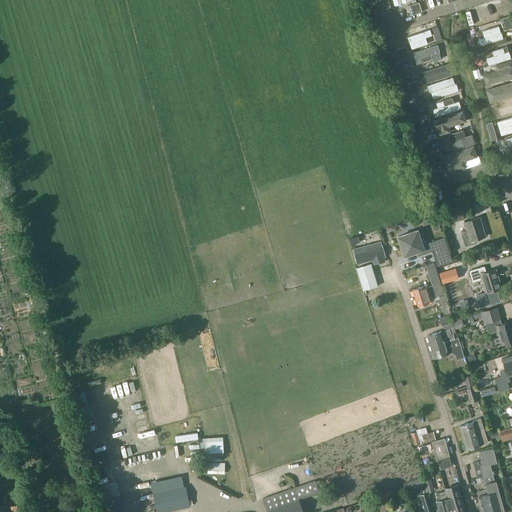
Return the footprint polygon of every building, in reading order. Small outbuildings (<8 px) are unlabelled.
[(418,3),(413,5),(416,15),(422,13),(418,3)] [(416,15),(413,5),(407,6),(410,16),(416,15)] [(384,25),(380,15),(373,17),(377,27),(384,25)] [(511,22),(510,16),(509,16),(500,19),(502,25),(511,22)] [(511,28),(511,23),(511,22),(502,25),(504,31),(511,28)] [(478,38),(480,45),(504,37),(500,24),(483,30),(485,35),(478,38)] [(437,26),(437,27),(432,28),(436,41),(441,40),(437,26)] [(429,28),(408,35),(412,47),(428,42),(426,36),(431,34),(429,28)] [(412,51),(416,64),(430,59),(429,54),(441,50),(438,43),(412,51)] [(486,55),(489,62),(511,55),(508,48),(505,49),(503,45),(492,48),(494,52),(486,55)] [(407,52),(405,46),(396,50),(398,55),(407,52)] [(409,58),(407,52),(398,55),(400,61),(409,58)] [(420,68),(425,82),(453,73),(449,59),(420,68)] [(511,62),(483,72),(486,83),(511,75),(511,62)] [(431,90),(434,98),(459,89),(453,74),(427,83),(429,90),(431,90)] [(511,79),(487,87),(491,101),(511,94),(511,79)] [(419,87),(417,81),(407,84),(409,90),(419,87)] [(421,93),(419,87),(409,90),(411,96),(421,93)] [(498,108),(501,117),(511,113),(511,96),(504,99),(507,106),(498,108)] [(433,106),(435,114),(461,107),(459,98),(445,102),(443,98),(436,100),(437,104),(433,106)] [(433,119),(436,130),(439,129),(440,133),(451,130),(450,125),(466,120),(462,109),(433,119)] [(430,121),(428,115),(419,118),(421,124),(430,121)] [(511,116),(499,120),(503,134),(511,131),(511,116)] [(432,127),(430,121),(421,124),(423,130),(432,127)] [(497,139),(492,123),(488,124),(486,124),(491,140),(497,139)] [(449,134),(454,148),(475,141),(470,127),(449,134)] [(448,165),(477,156),(473,145),(444,155),(448,165)] [(430,152),(432,158),(441,155),(439,149),(430,152)] [(432,158),(434,164),(443,161),(441,155),(432,158)] [(448,217),(462,212),(460,206),(446,210),(448,217)] [(446,210),(438,213),(442,226),(450,223),(448,217),(446,210)] [(465,222),(468,233),(462,235),(466,247),(477,243),(476,240),(486,236),(480,217),(465,222)] [(404,256),(423,249),(424,253),(432,250),(437,265),(451,261),(444,238),(422,245),(417,230),(398,237),(404,256)] [(380,242),(366,245),(353,249),(357,264),(372,260),(373,265),(385,262),(384,257),(380,242)] [(411,290),(417,307),(439,300),(444,315),(450,313),(445,298),(433,263),(425,265),(432,286),(427,287),(426,285),(411,290)] [(363,290),(376,286),(370,264),(356,268),(363,290)] [(486,293),(502,288),(496,269),(487,272),(485,266),(469,270),(473,282),(482,279),(486,293)] [(455,269),(440,273),(443,283),(458,278),(455,269)] [(450,315),(440,318),(443,325),(452,322),(450,315)] [(453,320),(453,322),(455,327),(455,329),(462,327),(460,319),(459,319),(453,320)] [(511,323),(511,320),(501,324),(500,319),(485,323),(488,334),(497,331),(502,345),(511,341),(511,323)] [(453,339),(458,338),(458,337),(456,337),(455,333),(451,334),(449,329),(427,335),(432,351),(439,349),(438,346),(441,345),(440,342),(452,338),(453,339)] [(439,349),(432,351),(434,358),(453,352),(455,353),(457,359),(464,357),(458,338),(453,339),(452,338),(440,342),(441,345),(438,346),(439,349)] [(477,359),(474,353),(467,356),(471,363),(477,359)] [(469,370),(463,372),(467,387),(473,386),(469,370)] [(455,383),(461,381),(458,374),(452,376),(455,383)] [(508,382),(497,385),(499,392),(510,388),(508,382)] [(481,390),(483,396),(496,392),(494,386),(481,390)] [(474,387),(466,390),(470,403),(478,401),(474,387)] [(484,430),(485,430),(481,417),(473,420),(474,422),(459,426),(464,441),(472,439),(470,435),(473,435),(472,431),(483,428),(484,430)] [(489,443),(485,430),(484,430),(483,428),(472,431),(473,435),(470,435),(472,439),(464,441),(466,449),(489,443)] [(444,439),(432,442),(437,460),(449,456),(444,439)] [(504,511),(498,491),(492,471),(490,464),(497,463),(493,448),(479,451),(482,464),(480,465),(483,476),(485,484),(486,486),(488,488),(490,492),(488,493),(493,511),(504,511)] [(200,463),(200,472),(224,473),(224,463),(200,463)] [(429,472),(422,474),(428,493),(434,491),(429,472)] [(417,487),(424,485),(421,477),(415,480),(417,487)] [(314,481),(263,499),(267,511),(302,511),(298,498),(318,491),(314,481)] [(98,489),(104,511),(109,511),(122,508),(118,495),(120,495),(117,483),(98,489)] [(452,511),(464,511),(456,485),(445,489),(452,511)] [(486,486),(487,488),(477,491),(478,496),(483,511),(493,511),(488,493),(490,492),(488,488),(486,486)] [(184,487),(153,494),(156,511),(166,511),(189,507),(184,487)] [(452,511),(445,489),(444,489),(445,491),(437,493),(439,498),(437,499),(437,501),(436,501),(439,511),(452,511)] [(382,501),(391,498),(389,491),(379,495),(382,501)] [(432,511),(427,493),(420,495),(425,511),(432,511)] [(8,511),(25,511),(23,503),(10,506),(12,511),(8,511)]
